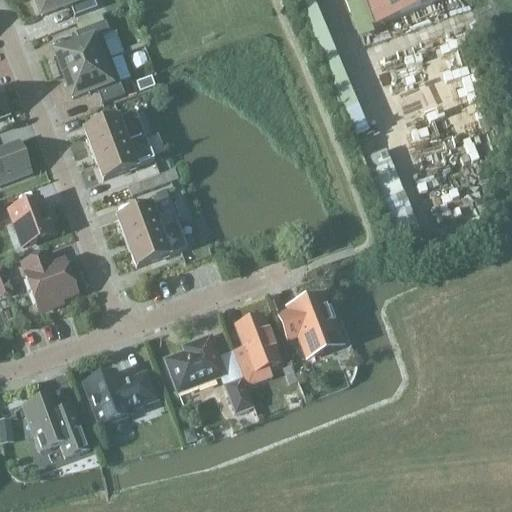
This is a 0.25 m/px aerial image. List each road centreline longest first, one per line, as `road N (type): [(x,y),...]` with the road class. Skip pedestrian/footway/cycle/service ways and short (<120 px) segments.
road 1 (residential): [(0,21),(119,329)]
road 2 (residential): [(119,329),(281,271)]
road 3 (residential): [(0,370),(119,329)]
